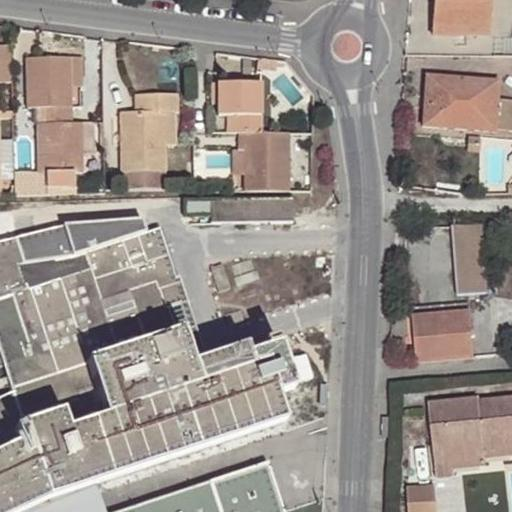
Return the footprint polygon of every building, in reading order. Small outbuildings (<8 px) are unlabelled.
[(444,0),(445,4),(438,4),(436,35),(493,38),(494,0),(444,0)] [(0,77),(12,77),(11,44),(0,44),(0,77)] [(38,106),(70,105),(70,88),(69,57),(26,58),(26,106),(38,106)] [(79,57),(69,57),(70,88),(80,88),(79,57)] [(431,76),(430,91),(443,93),(443,106),(429,105),(428,127),(501,132),(501,129),(511,129),(511,99),(502,99),(503,80),(431,76)] [(0,77),(0,111),(13,111),(12,77),(0,77)] [(237,133),(261,133),(259,83),(217,83),(217,104),(217,115),(226,115),(226,133),(237,133)] [(443,93),(430,91),(429,105),(443,106),(443,93)] [(177,114),(176,96),(134,97),(134,115),(118,116),(118,193),(162,193),(162,146),(162,115),(170,115),(177,114)] [(74,171),(81,171),(81,152),(81,121),(70,121),(70,105),(38,106),(39,172),(39,187),(74,186),(74,171)] [(171,146),(170,115),(162,115),(162,146),(171,146)] [(93,152),(93,121),(81,121),(81,152),(93,152)] [(261,133),(237,133),(238,150),(242,150),(243,192),(286,191),(286,133),(261,133)] [(231,150),(231,192),(243,192),(242,150),(238,150),(231,150)] [(39,187),(39,172),(14,172),(15,193),(39,193),(39,187)] [(292,224),(292,201),(183,203),(184,219),(211,219),(211,224),(292,224)] [(146,235),(141,223),(62,223),(0,240),(0,353),(14,394),(0,400),(0,511),(283,511),(268,463),(113,511),(104,511),(96,488),(286,424),(278,397),(295,392),(282,348),(278,350),(276,342),(265,345),(267,352),(248,359),(245,350),(208,362),(194,367),(184,333),(178,335),(169,311),(176,309),(169,288),(162,290),(161,284),(176,279),(159,230),(146,235)] [(491,293),(488,223),(457,224),(460,294),(491,293)] [(194,367),(208,362),(181,278),(176,279),(161,284),(162,290),(169,288),(176,309),(169,311),(178,335),(184,333),(194,367)] [(477,356),(472,309),(415,315),(418,361),(477,356)] [(431,405),(438,479),(457,476),(457,470),(454,451),(511,444),(511,398),(482,403),(482,400),(431,405)] [(488,458),(511,455),(511,444),(454,451),(457,470),(489,465),(488,458)] [(411,492),(413,511),(438,511),(436,489),(411,492)]
